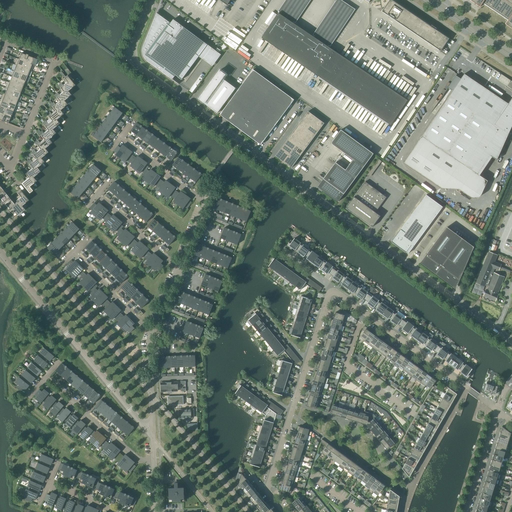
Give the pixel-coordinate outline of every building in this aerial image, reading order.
[(261,38),(314,74),(331,49),(328,47),(329,46),(353,10),(338,0),(314,36),(314,37),(293,23),(294,22),(309,0),(287,0),(279,12),(279,13),(278,13),(261,38)] [(422,39),(427,42),(428,42),(440,50),(448,39),(444,36),(445,36),(435,30),(436,29),(431,25),(431,26),(391,0),(389,0),(385,7),(382,12),(420,37),(420,38),(421,39),(422,39)] [(482,3),(490,8),(508,21),(506,24),(505,24),(511,28),(511,0),(469,0),(479,6),(479,7),(480,7),(482,3)] [(175,75),(181,80),(199,56),(207,45),(173,19),(170,23),(164,19),(164,18),(164,17),(163,17),(162,17),(156,13),(143,46),(143,47),(143,48),(142,49),(142,50),(142,51),(142,52),(143,53),(143,54),(143,55),(143,56),(144,57),(144,58),(145,59),(146,60),(147,61),(148,62),(172,80),(175,75)] [(221,55),(207,45),(199,56),(212,66),(221,55)] [(331,49),(314,74),(391,125),(407,100),(331,49)] [(21,53),(18,59),(25,62),(27,56),(21,53)] [(27,56),(25,62),(33,65),(36,59),(27,56)] [(17,58),(14,64),(23,68),(25,62),(18,59),(17,58)] [(25,62),(23,68),(31,71),(33,65),(25,62)] [(16,65),(14,71),(20,74),(23,68),(14,64),(14,65),(16,65)] [(23,68),(20,74),(27,76),(29,71),(31,71),(23,68)] [(204,91),(210,95),(204,104),(217,113),(235,88),(222,79),(225,75),(219,70),(205,90),(204,91)] [(267,136),(294,100),(253,70),(226,106),(237,114),(231,122),(239,128),(240,127),(243,129),(243,130),(251,136),(257,128),(267,136)] [(511,81),(509,80),(494,70),(490,75),(505,86),(508,82),(509,83),(510,82),(511,82),(511,81)] [(14,71),(11,77),(18,79),(20,74),(14,71)] [(59,73),(63,78),(64,78),(71,88),(74,86),(71,81),(73,80),(67,76),(66,76),(65,77),(61,71),(59,73)] [(20,74),(18,79),(24,82),(27,76),(20,74)] [(442,189),(452,189),(459,190),(470,197),(471,198),(472,198),(473,199),(474,199),(475,199),(476,198),(477,198),(478,198),(479,197),(480,197),(480,196),(481,195),(481,194),(487,181),(478,175),(490,156),(497,160),(511,125),(511,98),(508,104),(464,74),(461,79),(456,76),(448,88),(453,91),(404,163),(442,189)] [(7,82),(15,85),(18,79),(11,77),(9,83),(7,82)] [(58,86),(59,88),(60,88),(68,97),(70,95),(67,91),(71,88),(64,78),(63,78),(67,83),(63,86),(63,85),(61,87),(59,84),(58,86)] [(18,79),(15,85),(22,88),(24,82),(18,79)] [(7,82),(5,88),(13,91),(15,85),(7,82)] [(15,85),(13,91),(20,94),(22,88),(15,85)] [(2,94),(11,97),(13,91),(5,88),(6,89),(4,94),(2,94)] [(54,95),(56,98),(56,97),(64,107),(67,105),(63,101),(67,97),(67,98),(68,97),(60,88),(59,88),(63,92),(59,95),(57,96),(56,94),(54,95)] [(13,91),(11,97),(19,100),(17,100),(20,94),(13,91)] [(2,94),(0,100),(8,103),(11,97),(2,94)] [(11,97),(8,103),(17,106),(19,100),(11,97)] [(50,105),(52,107),(60,117),(63,114),(59,110),(63,107),(64,107),(56,97),(56,98),(59,102),(55,105),(54,106),(52,103),(50,105)] [(0,99),(0,106),(6,109),(8,103),(0,100),(0,99)] [(8,103),(6,109),(13,112),(14,112),(17,106),(8,103)] [(46,114),(48,117),(48,116),(56,126),(59,124),(56,120),(59,117),(60,117),(52,107),(55,111),(51,114),(50,115),(48,113),(46,114)] [(115,107),(110,113),(118,119),(123,113),(115,107)] [(6,109),(4,115),(10,118),(13,112),(6,109)] [(308,111),(304,116),(312,122),(316,117),(308,111)] [(110,113),(106,119),(114,125),(118,119),(110,113)] [(4,115),(1,121),(8,123),(10,118),(4,115)] [(42,124),(44,126),(52,136),(55,133),(52,129),(56,126),(48,116),(48,117),(51,121),(47,124),(46,125),(44,122),(42,124)] [(304,116),(301,120),(309,126),(312,122),(304,116)] [(316,117),(312,122),(320,128),(324,123),(316,117)] [(106,119),(102,125),(110,131),(114,125),(106,119)] [(301,120),(298,125),(306,130),(309,126),(301,120)] [(312,122),(309,126),(317,132),(320,128),(312,122)] [(131,131),(136,135),(142,127),(137,123),(131,131)] [(102,125),(97,131),(105,137),(110,131),(102,125)] [(298,125),(295,129),(303,135),(306,130),(298,125)] [(38,134),(40,136),(41,136),(48,145),(51,143),(48,139),(52,136),(44,126),(47,130),(44,134),(43,133),(42,134),(40,132),(38,134)] [(309,126),(306,130),(315,136),(317,132),(309,126)] [(136,135),(142,139),(148,131),(142,127),(136,135)] [(295,129),(292,133),(300,139),(303,135),(295,129)] [(306,130),(303,135),(312,141),(315,136),(306,130)] [(323,179),(320,183),(324,189),(322,191),(338,202),(373,154),(341,130),(332,142),(332,144),(353,160),(345,170),(335,163),(323,179)] [(105,137),(97,131),(93,136),(93,137),(101,142),(105,137)] [(142,139),(148,144),(154,136),(148,131),(142,139)] [(292,133),(289,137),(297,143),(300,139),(292,133)] [(303,135),(300,139),(309,145),(312,141),(303,135)] [(34,143),(36,145),(37,145),(44,155),(47,153),(44,149),(48,145),(48,146),(48,145),(41,136),(40,136),(44,140),(40,143),(39,143),(38,144),(36,142),(34,143)] [(148,144),(154,148),(160,140),(154,136),(148,144)] [(289,137),(286,141),(295,147),(297,143),(289,137)] [(300,139),(297,143),(306,149),(309,145),(300,139)] [(154,148),(160,152),(166,144),(160,140),(154,148)] [(286,141),(284,145),(292,151),(295,147),(286,141)] [(297,143),(295,147),(303,153),(306,149),(297,143)] [(160,152),(166,157),(172,149),(166,144),(160,152)] [(31,153),(33,155),(41,164),(43,162),(40,158),(44,155),(37,145),(36,145),(40,150),(36,153),(36,152),(34,153),(32,151),(31,153)] [(115,155),(120,159),(127,149),(122,145),(120,148),(118,146),(114,151),(116,153),(115,155)] [(284,145),(281,149),(289,155),(292,151),(284,145)] [(295,147),(292,151),(300,157),(303,153),(295,147)] [(126,160),(129,162),(133,157),(130,155),(132,153),(127,149),(120,159),(125,163),(126,160)] [(172,149),(166,157),(172,161),(177,153),(172,149)] [(275,156),(283,162),(289,155),(281,149),(275,156)] [(292,151),(289,155),(297,161),(300,157),(292,151)] [(29,164),(37,174),(40,172),(36,168),(40,164),(40,165),(41,164),(33,155),(36,159),(32,162),(30,163),(28,160),(26,161),(29,165),(29,164)] [(289,155),(283,162),(291,168),(297,161),(289,155)] [(130,166),(135,170),(142,160),(137,156),(135,159),(133,157),(129,162),(131,164),(130,166)] [(172,165),(178,169),(184,161),(178,157),(172,165)] [(144,173),(148,168),(145,166),(147,164),(142,160),(135,170),(140,174),(141,171),(144,173)] [(178,169),(184,174),(190,166),(184,161),(178,169)] [(23,172),(25,174),(33,184),(36,181),(32,177),(36,174),(37,174),(29,164),(29,165),(32,169),(28,172),(27,173),(25,170),(23,172)] [(93,165),(89,170),(96,177),(101,171),(93,165)] [(184,174),(190,178),(196,170),(190,166),(184,174)] [(143,180),(148,183),(155,173),(150,170),(148,172),(146,171),(148,168),(144,173),(142,176),(145,178),(143,180)] [(89,170),(84,176),(92,182),(96,177),(89,170)] [(196,170),(190,178),(196,182),(202,174),(196,170)] [(155,185),(157,187),(161,182),(158,180),(160,177),(155,173),(148,183),(153,187),(155,185)] [(25,174),(28,178),(24,181),(23,182),(21,180),(19,181),(21,184),(29,193),(32,191),(29,187),(32,184),(33,184),(25,174)] [(84,176),(79,181),(87,188),(92,182),(84,176)] [(79,181),(75,187),(82,193),(87,188),(79,181)] [(156,189),(163,194),(170,184),(165,181),(163,183),(161,182),(157,187),(156,189)] [(108,189),(113,194),(120,186),(114,182),(108,189)] [(386,197),(365,182),(346,208),(372,227),(380,216),(375,212),(386,197)] [(170,196),(172,198),(176,193),(173,191),(175,188),(170,184),(163,194),(168,198),(170,196)] [(113,194),(119,199),(125,191),(120,186),(113,194)] [(82,193),(75,187),(70,192),(78,199),(82,193)] [(0,204),(9,198),(8,197),(8,198),(5,194),(4,192),(6,190),(5,189),(3,190),(3,191),(0,193),(0,198),(3,202),(0,204)] [(16,200),(16,201),(24,210),(21,206),(25,203),(28,200),(20,191),(17,193),(20,197),(17,201),(16,200)] [(119,199),(124,203),(131,196),(125,191),(119,199)] [(173,202),(178,205),(185,195),(180,192),(178,194),(176,193),(172,198),(175,200),(173,202)] [(185,195),(178,205),(183,209),(185,207),(187,209),(191,204),(188,202),(190,199),(185,195)] [(443,207),(428,196),(426,195),(392,242),(396,245),(397,244),(401,247),(400,248),(408,254),(443,207)] [(6,211),(16,203),(14,205),(11,201),(10,199),(12,197),(11,196),(8,197),(9,198),(0,204),(3,207),(5,205),(8,209),(6,211)] [(124,203),(130,208),(136,200),(131,196),(124,203)] [(213,208),(218,210),(223,200),(217,198),(213,208)] [(130,208),(136,213),(142,205),(136,200),(130,208)] [(218,210),(224,213),(228,202),(223,200),(218,210)] [(16,203),(6,211),(8,214),(11,212),(14,216),(12,218),(12,219),(16,215),(17,216),(21,212),(21,213),(24,210),(16,201),(17,202),(16,203)] [(224,213),(230,215),(234,204),(228,202),(224,213)] [(91,212),(95,216),(103,207),(99,203),(96,205),(94,203),(90,208),(92,210),(91,212)] [(230,215),(235,217),(240,207),(234,204),(230,215)] [(136,213),(141,217),(148,210),(142,205),(136,213)] [(102,218),(104,220),(108,216),(106,214),(108,211),(103,207),(95,216),(100,220),(102,218)] [(235,217),(241,219),(245,209),(240,207),(235,217)] [(245,209),(241,219),(247,222),(251,211),(245,209)] [(148,210),(141,217),(147,222),(153,214),(148,210)] [(105,224),(109,228),(117,219),(113,215),(111,218),(108,216),(104,220),(107,222),(105,224)] [(116,235),(122,228),(120,226),(122,223),(117,219),(109,228),(114,232),(116,230),(118,232),(116,235)] [(147,226),(153,231),(159,223),(153,219),(147,226)] [(72,222),(67,227),(74,234),(80,229),(72,222)] [(153,231),(158,236),(165,228),(159,223),(153,231)] [(67,227),(62,232),(69,239),(74,234),(67,227)] [(117,239),(122,243),(130,233),(125,229),(123,232),(121,230),(123,228),(122,228),(116,235),(119,237),(117,239)] [(158,236),(164,240),(170,233),(165,228),(158,236)] [(220,238),(226,240),(230,230),(224,228),(220,238)] [(420,263),(428,268),(455,289),(473,249),(472,249),(469,246),(470,245),(466,242),(465,243),(453,235),(454,233),(450,230),(449,232),(446,229),(445,229),(421,261),(420,263)] [(226,240),(232,243),(236,232),(230,230),(226,240)] [(62,232),(57,238),(64,245),(69,239),(62,232)] [(236,232),(232,243),(237,245),(241,235),(236,232)] [(128,245),(131,247),(135,242),(132,240),(134,237),(130,233),(122,243),(126,247),(128,245)] [(170,233),(164,240),(169,245),(176,238),(170,233)] [(57,238),(52,243),(59,250),(64,245),(57,238)] [(295,251),(296,249),(300,244),(301,243),(294,238),(292,241),(291,240),(286,246),(292,249),(295,251)] [(85,248),(90,253),(97,246),(92,241),(85,248)] [(131,251),(136,255),(144,245),(139,241),(137,244),(135,242),(131,247),(133,249),(131,251)] [(59,250),(52,243),(47,248),(54,255),(59,250)] [(194,255),(200,257),(204,247),(198,244),(194,255)] [(303,258),(305,256),(309,251),(309,249),(303,245),(302,246),(300,244),(296,249),(298,251),(297,252),(300,254),(300,255),(303,258)] [(142,257),(145,259),(149,254),(146,252),(149,249),(144,245),(136,255),(141,259),(142,257)] [(90,253),(95,258),(102,251),(97,246),(90,253)] [(200,257),(205,259),(209,249),(204,247),(200,257)] [(205,259),(211,261),(215,251),(209,249),(205,259)] [(95,258),(100,263),(107,256),(102,251),(95,258)] [(211,261),(217,264),(221,253),(215,251),(211,261)] [(308,262),(312,264),(318,256),(312,251),(311,252),(309,251),(305,256),(307,257),(306,259),(309,261),(308,262)] [(488,287),(487,289),(487,290),(486,290),(484,296),(495,301),(498,294),(497,294),(500,288),(504,277),(494,273),(494,274),(492,273),(494,269),(498,270),(499,270),(501,266),(501,265),(504,257),(498,255),(497,255),(496,255),(489,252),(476,283),(484,286),(485,285),(486,286),(488,286),(488,287)] [(145,263),(150,267),(158,257),(153,253),(151,256),(149,254),(145,259),(147,261),(145,263)] [(217,264),(222,266),(226,256),(221,253),(217,264)] [(100,263),(106,268),(113,261),(107,256),(100,263)] [(226,256),(222,266),(228,268),(232,258),(226,256)] [(319,268),(320,266),(323,261),(324,260),(318,256),(312,264),(315,267),(316,266),(319,268)] [(158,257),(150,267),(155,271),(156,269),(159,271),(163,266),(161,264),(163,261),(158,257)] [(273,272),(280,263),(282,259),(280,258),(278,261),(273,257),(270,261),(272,262),(268,266),(274,270),(273,272)] [(66,270),(70,274),(79,265),(75,261),(72,263),(70,261),(65,265),(68,268),(66,270)] [(106,268),(111,273),(118,266),(113,261),(106,268)] [(273,272),(278,276),(285,266),(288,263),(285,261),(283,265),(280,263),(273,272)] [(328,273),(331,275),(334,270),(332,268),(333,267),(326,262),(326,263),(323,261),(320,266),(322,268),(320,270),(324,273),(324,272),(327,274),(328,273)] [(77,276),(79,279),(83,274),(81,272),(83,269),(79,265),(70,274),(75,278),(77,276)] [(278,276),(283,280),(290,270),(293,267),(291,265),(288,269),(285,266),(278,276)] [(111,273),(116,278),(123,271),(118,266),(111,273)] [(289,284),(290,282),(296,274),(298,271),(296,269),(293,273),(290,270),(283,280),(289,284)] [(340,281),(343,276),(344,275),(338,270),(337,271),(334,270),(331,275),(333,276),(332,278),(335,280),(334,281),(338,283),(340,281)] [(123,271),(116,278),(121,283),(128,276),(123,271)] [(290,282),(295,286),(301,278),(304,275),(301,273),(299,277),(296,274),(290,282)] [(79,283),(84,287),(92,278),(88,274),(85,276),(83,274),(79,279),(81,281),(79,283)] [(201,285),(207,287),(211,277),(205,274),(201,285)] [(343,287),(346,290),(353,281),(346,277),(346,278),(343,276),(340,281),(342,283),(341,284),(344,286),(343,287)] [(207,287),(213,289),(217,279),(211,277),(207,287)] [(301,278),(295,286),(301,290),(309,279),(307,277),(304,281),(301,278)] [(90,294),(96,287),(94,285),(97,282),(92,278),(84,287),(88,291),(90,289),(92,291),(90,294)] [(217,279),(213,289),(218,292),(223,281),(217,279)] [(353,281),(346,290),(350,292),(351,291),(353,293),(354,292),(357,294),(361,288),(363,286),(354,279),(353,281)] [(121,288),(126,293),(133,286),(128,280),(121,288)] [(126,293),(131,298),(139,291),(133,286),(126,293)] [(90,298),(95,302),(103,293),(99,289),(97,291),(94,289),(97,287),(96,287),(90,294),(92,296),(90,298)] [(361,288),(357,294),(355,296),(359,299),(359,298),(362,300),(363,298),(366,300),(369,295),(370,294),(372,292),(369,290),(368,292),(361,288)] [(131,298),(137,303),(144,296),(139,291),(131,298)] [(175,301),(181,304),(185,293),(179,291),(175,301)] [(101,305),(103,307),(108,302),(105,300),(108,298),(103,293),(95,302),(99,306),(101,305)] [(181,304),(186,306),(191,295),(185,293),(181,304)] [(374,307),(378,302),(379,301),(370,294),(369,295),(366,300),(368,302),(367,303),(370,306),(369,306),(373,309),(374,307)] [(186,306),(192,308),(196,298),(191,295),(186,306)] [(144,296),(137,303),(142,308),(149,301),(144,296)] [(299,303),(310,306),(314,308),(315,305),(311,304),(313,298),(309,297),(308,298),(303,297),(301,296),(299,303)] [(192,308),(198,310),(202,300),(196,298),(192,308)] [(198,310),(203,313),(208,302),(202,300),(198,310)] [(104,311),(108,315),(117,306),(112,302),(110,304),(108,302),(103,307),(105,309),(104,311)] [(208,302),(203,313),(209,315),(213,305),(208,302)] [(378,313),(381,315),(387,307),(381,302),(380,303),(378,302),(374,307),(377,308),(376,310),(378,312),(378,313)] [(299,303),(297,309),(308,313),(312,314),(313,311),(309,310),(310,306),(299,303)] [(334,316),(334,318),(343,321),(345,315),(340,314),(342,309),(336,305),(333,315),(334,316)] [(114,318),(116,320),(121,315),(119,313),(121,311),(117,306),(108,315),(112,320),(114,318)] [(389,318),(393,313),(394,311),(387,307),(381,315),(385,318),(385,317),(388,319),(389,318)] [(297,309),(295,315),(306,319),(310,320),(311,318),(307,316),(308,313),(297,309)] [(251,326),(253,325),(260,319),(263,316),(262,314),(258,317),(255,312),(252,315),(253,316),(247,321),(251,326)] [(398,324),(400,326),(404,321),(402,319),(402,318),(396,313),(395,314),(393,313),(389,318),(392,319),(390,322),(393,324),(394,323),(397,325),(398,324)] [(117,324),(121,328),(130,319),(125,315),(123,317),(121,315),(116,320),(119,322),(117,324)] [(293,322),(295,322),(304,325),(308,326),(309,324),(305,323),(306,319),(295,315),(293,322)] [(332,319),(331,322),(341,326),(343,321),(334,318),(333,320),(332,319)] [(130,319),(121,328),(125,333),(127,331),(130,333),(134,328),(132,326),(134,324),(130,319)] [(253,325),(257,330),(264,324),(268,321),(266,319),(263,322),(260,319),(253,325)] [(182,331),(188,334),(192,323),(187,321),(182,331)] [(409,332),(413,327),(414,326),(407,321),(407,323),(404,321),(400,326),(403,328),(402,329),(405,331),(404,332),(408,335),(409,332)] [(293,329),(302,332),(306,333),(307,330),(303,329),(304,325),(295,322),(293,329)] [(331,326),(330,328),(340,331),(341,326),(331,322),(330,325),(331,326)] [(188,334),(194,336),(198,326),(192,323),(188,334)] [(257,330),(261,335),(269,329),(272,326),(270,324),(267,327),(264,324),(257,330)] [(198,326),(194,336),(200,338),(204,328),(198,326)] [(363,341),(364,341),(370,332),(369,331),(370,330),(365,326),(362,330),(364,331),(360,337),(364,340),(363,341)] [(413,338),(416,341),(422,332),(416,328),(415,329),(413,327),(409,332),(412,334),(411,335),(413,338)] [(328,330),(327,333),(338,336),(340,331),(330,328),(330,330),(328,330)] [(261,335),(265,340),(273,334),(276,332),(274,329),(271,332),(269,329),(261,335)] [(302,332),(293,329),(291,335),(304,339),(305,336),(301,335),(302,332)] [(364,341),(368,345),(376,334),(373,332),(372,334),(370,332),(364,341)] [(424,343),(426,345),(428,343),(430,340),(428,338),(429,337),(422,332),(416,341),(419,344),(420,343),(423,345),(424,343)] [(328,336),(327,338),(338,342),(340,337),(338,336),(327,333),(326,336),(328,336)] [(265,340),(269,345),(277,339),(280,337),(278,335),(275,337),(273,334),(265,340)] [(368,345),(372,348),(379,339),(377,337),(378,336),(376,334),(368,345)] [(325,340),(324,343),(337,347),(338,342),(327,338),(327,341),(325,340)] [(269,345),(274,351),(281,344),(284,342),(283,340),(279,342),(277,339),(269,345)] [(372,348),(377,351),(384,341),(382,339),(381,340),(379,339),(372,348)] [(433,350),(435,351),(439,346),(436,345),(437,343),(431,339),(430,340),(428,343),(426,345),(425,347),(428,350),(429,349),(432,351),(433,350)] [(377,351),(381,354),(388,345),(386,344),(387,342),(384,341),(377,351)] [(325,347),(324,349),(333,352),(335,347),(336,347),(337,347),(324,343),(323,346),(325,347)] [(281,344),(274,351),(278,356),(289,347),(287,345),(284,347),(281,344)] [(381,354),(385,357),(393,347),(391,345),(390,346),(388,345),(381,354)] [(444,358),(448,353),(449,352),(442,347),(441,348),(439,346),(435,351),(438,353),(437,355),(439,357),(439,358),(442,360),(444,358)] [(390,361),(397,351),(395,350),(396,349),(393,347),(385,357),(386,358),(387,356),(391,359),(390,361)] [(38,355),(38,356),(47,364),(48,363),(45,361),(47,359),(50,361),(54,356),(44,348),(40,353),(42,355),(40,357),(38,355)] [(322,350),(321,353),(332,357),(333,352),(324,349),(323,351),(322,350)] [(390,361),(394,364),(402,353),(399,352),(399,353),(397,351),(390,361)] [(321,357),(321,359),(330,362),(332,357),(321,353),(320,356),(321,357)] [(396,363),(400,366),(405,358),(404,357),(404,355),(402,353),(394,364),(395,364),(396,363)] [(447,364),(451,367),(457,358),(451,353),(450,355),(448,353),(444,358),(446,360),(445,361),(448,363),(447,364)] [(32,363),(41,371),(39,369),(41,366),(43,368),(47,364),(38,356),(34,360),(36,362),(34,364),(32,363)] [(399,367),(403,370),(411,360),(408,358),(407,359),(405,358),(400,366),(399,367)] [(459,369),(461,371),(465,365),(462,364),(463,363),(457,358),(451,367),(454,369),(455,368),(458,370),(459,369)] [(319,361),(318,364),(328,367),(330,362),(321,359),(320,361),(319,361)] [(279,367),(281,367),(290,370),(294,371),(295,369),(291,367),(292,363),(283,360),(281,360),(279,367)] [(403,370),(407,374),(414,364),(412,363),(413,362),(411,360),(403,370)] [(26,370),(35,378),(33,376),(35,373),(37,376),(41,371),(32,363),(28,368),(30,369),(28,372),(26,370)] [(55,371),(61,375),(67,368),(62,363),(55,371)] [(318,367),(317,370),(328,373),(329,373),(327,372),(328,367),(318,364),(317,367),(318,367)] [(407,374),(412,377),(419,366),(417,364),(416,366),(414,364),(407,374)] [(465,365),(461,371),(460,372),(463,374),(462,375),(467,379),(472,373),(470,372),(472,369),(466,364),(465,365)] [(412,377),(416,380),(423,371),(421,369),(422,368),(419,366),(412,377)] [(281,367),(279,373),(288,376),(292,378),(293,375),(289,374),(290,370),(281,367)] [(61,375),(66,380),(73,372),(67,368),(61,375)] [(19,377),(29,386),(29,385),(26,383),(28,381),(31,383),(35,378),(26,370),(22,375),(24,377),(21,379),(19,377)] [(315,371),(314,374),(327,378),(328,373),(317,370),(317,372),(315,371)] [(416,380),(420,383),(428,373),(426,371),(425,372),(423,371),(416,380)] [(66,380),(72,385),(78,377),(73,372),(66,380)] [(275,379),(286,383),(290,384),(291,381),(287,380),(288,376),(279,373),(277,379),(275,379)] [(420,383),(425,386),(431,377),(430,376),(431,375),(428,373),(420,383)] [(315,378),(314,380),(325,383),(327,378),(314,374),(313,377),(315,378)] [(29,386),(19,377),(15,382),(17,384),(15,387),(20,391),(22,388),(25,390),(29,386)] [(72,385),(77,389),(84,382),(78,377),(72,385)] [(431,377),(425,386),(425,387),(426,385),(430,388),(437,379),(434,377),(433,378),(431,377)] [(273,385),(275,386),(284,389),(288,390),(289,388),(285,386),(286,383),(275,379),(273,385)] [(311,385),(324,388),(325,383),(314,380),(314,382),(312,382),(311,385)] [(77,389),(83,394),(89,386),(84,382),(77,389)] [(160,382),(161,392),(178,392),(178,382),(160,382)] [(240,399),(241,397),(247,389),(249,386),(247,384),(244,388),(240,384),(237,388),(238,389),(235,393),(234,395),(240,399)] [(485,391),(491,393),(495,394),(496,391),(498,386),(491,384),(491,385),(487,384),(485,391)] [(312,388),(311,390),(322,394),(324,388),(311,385),(310,388),(312,388)] [(83,394),(88,399),(95,391),(89,386),(83,394)] [(284,389),(275,386),(273,392),(286,397),(287,394),(283,393),(284,389)] [(241,397),(246,401),(252,393),(254,390),(252,388),(250,392),(247,389),(241,397)] [(448,388),(445,393),(454,399),(457,394),(448,388)] [(36,399),(41,403),(49,393),(44,389),(42,392),(39,390),(35,395),(38,397),(36,399)] [(309,392),(308,395),(320,399),(320,398),(319,398),(320,393),(322,394),(311,390),(310,392),(309,392)] [(95,391),(88,399),(94,403),(101,396),(95,391)] [(250,406),(250,407),(257,397),(260,394),(257,392),(255,396),(252,393),(246,401),(251,405),(250,406)] [(43,405),(48,409),(56,400),(51,396),(49,398),(47,396),(49,394),(49,393),(41,403),(42,401),(45,403),(43,405)] [(445,393),(442,398),(451,404),(454,399),(445,393)] [(308,398),(308,400),(319,404),(320,399),(308,395),(307,398),(308,398)] [(183,397),(183,396),(168,397),(168,405),(183,404),(183,401),(183,397)] [(256,411),(257,409),(257,408),(262,401),(265,398),(263,396),(260,400),(257,397),(250,407),(256,411)] [(442,398),(440,403),(448,408),(451,404),(442,398)] [(51,411),(55,415),(63,406),(59,402),(56,404),(54,402),(56,400),(48,409),(50,407),(52,409),(51,411)] [(95,407),(100,412),(107,404),(101,400),(95,407)] [(257,409),(262,413),(267,407),(270,402),(268,400),(266,403),(262,401),(257,408),(257,409)] [(319,404),(308,400),(307,403),(306,402),(305,405),(317,409),(319,404)] [(440,403),(437,408),(446,413),(448,408),(440,403)] [(100,412),(106,417),(112,409),(107,404),(100,412)] [(330,413),(335,415),(338,406),(333,404),(330,413)] [(58,418),(63,422),(71,412),(66,408),(64,411),(61,409),(63,406),(55,415),(57,413),(60,416),(58,418)] [(335,415),(340,417),(343,408),(344,406),(343,407),(338,406),(335,415)] [(340,417),(346,418),(349,407),(344,406),(343,408),(340,417)] [(260,425),(260,426),(271,429),(275,430),(276,428),(272,427),(276,414),(269,412),(270,409),(267,407),(262,413),(266,416),(262,426),(260,425)] [(346,418),(351,420),(354,409),(349,407),(346,418)] [(437,408),(434,413),(443,418),(446,413),(437,408)] [(106,417),(111,421),(118,414),(112,409),(106,417)] [(351,420),(356,422),(359,411),(354,409),(351,420)] [(179,410),(179,418),(193,418),(193,410),(179,410)] [(356,422),(361,423),(364,412),(359,411),(356,422)] [(65,424),(70,428),(78,418),(73,414),(71,417),(69,415),(71,412),(63,422),(64,420),(67,422),(65,424)] [(361,423),(366,425),(368,422),(373,414),(365,412),(364,412),(361,423)] [(434,413),(431,418),(440,423),(443,418),(434,413)] [(111,421),(117,426),(123,418),(118,414),(111,421)] [(368,422),(366,425),(370,429),(379,422),(375,417),(373,414),(368,422)] [(73,430),(77,434),(85,425),(80,421),(78,423),(76,421),(78,418),(70,428),(72,426),(74,428),(73,430)] [(117,426),(122,431),(129,423),(123,418),(117,426)] [(431,418),(428,423),(437,428),(440,423),(431,418)] [(370,429),(373,433),(382,426),(379,422),(370,429)] [(129,423),(122,431),(128,436),(134,428),(129,423)] [(428,423),(425,428),(434,433),(437,428),(428,423)] [(80,436),(84,440),(93,431),(88,427),(86,429),(83,427),(85,425),(77,434),(79,432),(82,434),(80,436)] [(260,426),(258,432),(269,436),(273,437),(274,434),(270,433),(271,429),(260,426)] [(299,430),(298,432),(309,435),(310,430),(309,429),(298,426),(297,429),(299,430)] [(373,433),(376,437),(385,430),(382,426),(373,433)] [(502,427),(499,438),(508,441),(511,433),(502,427)] [(425,428),(423,433),(431,438),(434,433),(425,428)] [(376,437),(380,441),(387,435),(389,434),(385,430),(376,437)] [(89,440),(93,444),(101,435),(97,431),(94,433),(92,431),(93,431),(84,440),(85,440),(88,436),(90,438),(89,440)] [(258,432),(256,438),(268,442),(272,443),(272,440),(268,439),(269,436),(258,432)] [(296,434),(295,437),(307,441),(307,440),(306,440),(307,435),(309,436),(309,435),(298,432),(297,434),(296,434)] [(423,433),(420,438),(429,443),(431,438),(423,433)] [(100,446),(102,448),(106,443),(104,441),(106,439),(101,435),(93,444),(98,448),(100,446)] [(380,441),(383,446),(391,439),(387,435),(380,441)] [(295,440),(295,442),(306,446),(307,441),(295,437),(294,440),(295,440)] [(255,444),(255,445),(266,448),(270,449),(270,447),(266,445),(268,442),(256,438),(258,439),(256,445),(255,444)] [(420,438),(417,443),(426,448),(429,443),(420,438)] [(499,438),(497,444),(507,447),(508,441),(499,438)] [(321,453),(326,456),(333,447),(322,439),(321,443),(326,447),(321,453)] [(391,439),(383,446),(387,450),(394,444),(391,439)] [(292,444),(292,447),(304,451),(306,446),(295,442),(294,444),(292,444)] [(103,452),(108,456),(116,447),(111,443),(109,445),(106,443),(102,448),(105,450),(103,452)] [(417,443),(414,448),(423,453),(426,448),(417,443)] [(497,444),(495,449),(505,452),(507,447),(497,444)] [(255,445),(253,451),(264,454),(268,456),(268,453),(264,452),(266,448),(255,445)] [(114,458),(116,460),(120,455),(118,453),(120,451),(116,447),(108,456),(112,460),(114,458)] [(292,450),(291,453),(302,456),(301,455),(302,451),(304,451),(292,447),(291,450),(292,450)] [(327,455),(331,458),(337,450),(333,447),(326,456),(327,455)] [(414,448),(411,453),(420,458),(423,453),(414,448)] [(495,449),(493,454),(503,457),(505,452),(495,449)] [(331,458),(336,461),(341,453),(337,450),(331,458)] [(251,457),(252,458),(262,461),(266,462),(266,459),(262,458),(264,454),(253,451),(251,457)] [(289,454),(288,457),(301,461),(302,456),(291,453),(291,455),(289,454)] [(336,461),(340,464),(346,457),(341,453),(336,461)] [(411,453),(408,458),(417,463),(420,458),(411,453)] [(38,463),(49,468),(46,466),(47,463),(51,465),(53,459),(45,455),(42,454),(39,460),(42,461),(40,464),(38,463)] [(493,454),(492,460),(502,463),(503,457),(493,454)] [(117,464),(122,468),(130,459),(125,455),(123,457),(120,455),(116,460),(119,462),(117,464)] [(289,461),(288,463),(299,466),(301,461),(288,457),(287,461),(289,461)] [(350,460),(346,457),(340,464),(339,466),(343,470),(344,468),(350,460)] [(262,461),(252,458),(250,464),(264,468),(264,466),(260,464),(262,461)] [(408,458),(406,463),(414,468),(417,463),(408,458)] [(130,459),(122,468),(126,472),(128,470),(131,472),(135,467),(132,465),(134,463),(130,459)] [(347,472),(348,472),(354,463),(350,460),(344,468),(348,471),(347,472)] [(492,460),(490,465),(500,468),(502,463),(492,460)] [(34,472),(45,477),(42,475),(44,472),(47,474),(49,468),(38,463),(35,469),(38,470),(36,473),(34,472)] [(60,473),(66,476),(71,467),(64,464),(61,463),(58,469),(61,470),(60,473)] [(286,465),(285,468),(296,471),(297,466),(299,467),(299,466),(288,463),(287,465),(286,465)] [(348,472),(352,476),(359,466),(354,463),(348,472)] [(414,468),(406,463),(402,469),(409,477),(414,468)] [(490,465),(488,471),(498,474),(500,468),(490,465)] [(353,474),(357,477),(363,469),(359,466),(352,476),(353,474)] [(75,476),(78,477),(80,472),(77,470),(71,467),(66,476),(73,479),(75,476)] [(286,471),(285,473),(296,477),(296,476),(294,476),(296,471),(285,468),(284,471),(286,471)] [(357,477),(362,480),(368,473),(363,469),(357,477)] [(488,471),(487,476),(496,479),(498,474),(488,471)] [(30,480),(41,486),(42,485),(38,484),(40,481),(43,482),(45,477),(34,472),(31,477),(34,478),(33,481),(30,480)] [(79,482),(86,485),(90,475),(83,472),(83,473),(80,472),(78,477),(80,478),(79,482)] [(241,491),(242,490),(242,489),(250,483),(246,478),(246,479),(241,473),(238,484),(239,485),(238,485),(241,489),(240,490),(241,491)] [(283,475),(282,478),(294,482),(296,477),(285,473),(284,476),(283,475)] [(362,480),(366,484),(372,476),(368,473),(362,480)] [(96,488),(99,480),(96,479),(97,478),(90,475),(86,485),(92,488),(94,484),(97,485),(96,488)] [(369,488),(376,479),(372,476),(366,484),(370,487),(369,488)] [(487,476),(485,482),(495,485),(496,479),(487,476)] [(282,482),(282,483),(293,487),(295,483),(294,482),(282,478),(281,481),(282,482)] [(369,488),(374,492),(381,482),(376,479),(369,488)] [(26,489),(38,494),(34,493),(36,490),(39,491),(41,486),(30,480),(28,486),(30,487),(29,490),(26,489)] [(97,492),(104,495),(108,486),(101,483),(101,484),(98,482),(99,480),(96,488),(99,489),(97,492)] [(378,496),(385,486),(381,482),(374,492),(373,493),(378,496)] [(485,482),(483,487),(493,490),(495,485),(485,482)] [(175,483),(175,484),(175,487),(169,488),(169,501),(184,501),(184,487),(178,487),(178,483),(175,483)] [(242,489),(242,490),(245,494),(253,487),(250,483),(242,489)] [(293,487),(282,483),(281,486),(279,485),(279,489),(283,494),(287,491),(291,493),(293,487)] [(112,495),(115,496),(117,491),(115,490),(115,489),(108,486),(104,495),(111,498),(112,495)] [(248,499),(249,498),(257,491),(253,487),(245,494),(248,497),(247,498),(248,499)] [(483,487),(482,492),(491,496),(493,490),(483,487)] [(38,494),(26,489),(24,495),(26,496),(25,499),(31,502),(32,499),(35,500),(38,494)] [(390,489),(388,499),(399,500),(399,496),(390,489)] [(116,501),(123,504),(127,495),(120,492),(117,491),(115,496),(118,498),(116,501)] [(252,502),(260,495),(257,491),(249,498),(252,502)] [(47,504),(52,506),(57,495),(52,492),(50,495),(47,494),(44,500),(48,501),(47,504)] [(482,492),(480,498),(490,501),(491,496),(482,492)] [(55,508),(61,510),(66,499),(60,496),(59,499),(56,498),(57,495),(52,506),(53,504),(56,505),(55,508)] [(127,495),(123,504),(130,507),(131,504),(134,505),(138,497),(134,496),(134,498),(127,495)] [(255,508),(256,507),(255,506),(263,500),(260,496),(261,496),(260,495),(252,502),(255,506),(254,507),(255,508)] [(292,503),(295,507),(303,501),(299,497),(292,503)] [(480,498),(478,503),(488,506),(490,501),(480,498)] [(64,511),(65,511),(70,511),(75,503),(69,500),(68,503),(65,502),(66,499),(61,510),(62,508),(65,509),(64,511)] [(255,506),(256,507),(259,511),(267,504),(263,500),(255,506)] [(295,507),(299,511),(306,505),(303,501),(295,507)] [(81,511),(84,506),(78,504),(76,507),(74,506),(75,503),(70,511),(71,511),(72,511),(81,511)] [(478,503),(476,509),(486,511),(488,506),(478,503)]
